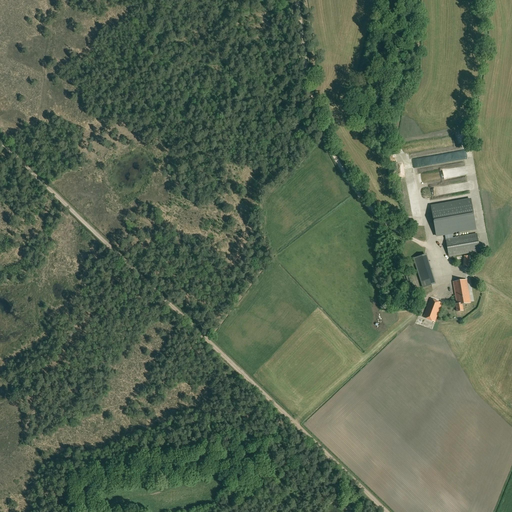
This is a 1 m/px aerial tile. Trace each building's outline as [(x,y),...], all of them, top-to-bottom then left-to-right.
[(471,200),(431,206),(436,236),(476,229),(471,200)] [(477,234),(446,239),(449,256),(480,251),(477,234)] [(422,288),(434,284),(432,278),(420,281),(422,288)] [(467,280),(453,283),(457,304),(456,304),(457,312),(463,311),(462,303),(470,302),(467,280)] [(441,304),(430,300),(424,317),(435,321),(441,304)]
